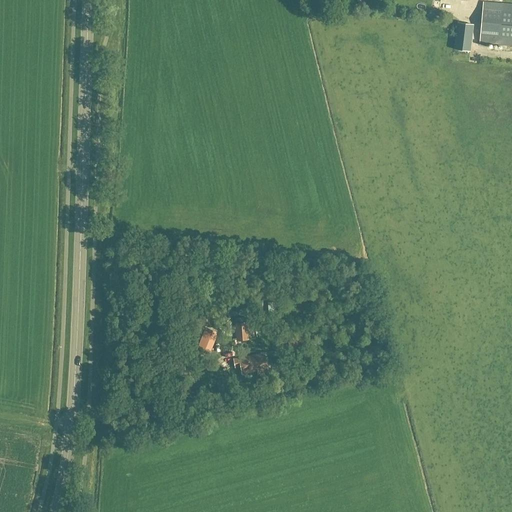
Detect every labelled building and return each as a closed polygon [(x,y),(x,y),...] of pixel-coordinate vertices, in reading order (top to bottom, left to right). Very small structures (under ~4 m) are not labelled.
[(511,45),(511,5),(484,3),(480,43),(511,45)] [(470,51),(473,25),(457,24),(454,50),(470,51)] [(238,324),(240,341),(248,340),(247,324),(238,324)] [(217,333),(206,328),(204,334),(214,339),(217,333)] [(258,373),(268,371),(266,359),(258,361),(257,357),(241,359),(243,373),(257,370),(258,373)]
